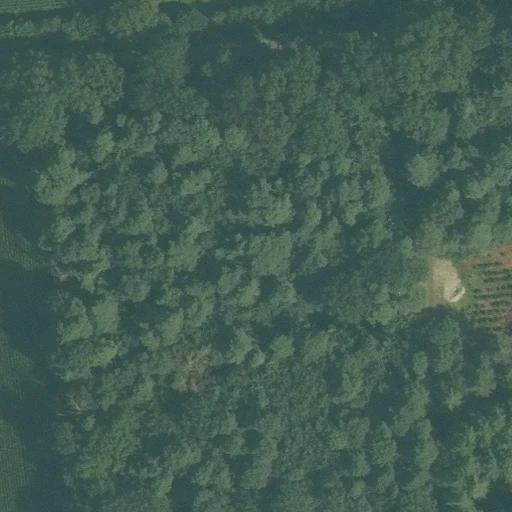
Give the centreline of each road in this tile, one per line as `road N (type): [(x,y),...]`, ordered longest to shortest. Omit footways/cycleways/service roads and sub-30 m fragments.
road 1 (unclassified): [(511,23),(0,71)]
road 2 (track): [(383,37),(444,511)]
